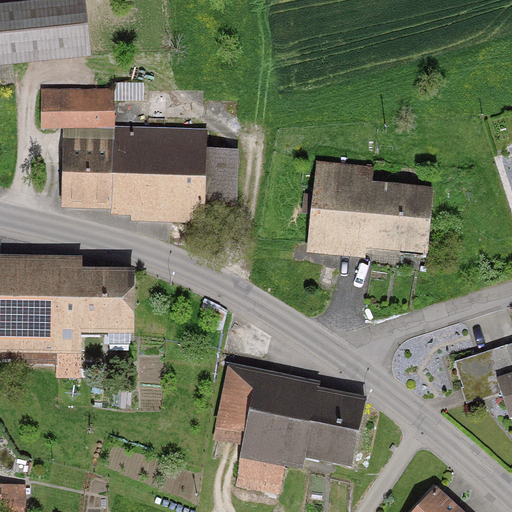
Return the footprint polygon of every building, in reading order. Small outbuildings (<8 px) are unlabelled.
[(0,62),(82,54),(83,54),(78,4),(0,11),(0,62)] [(111,128),(111,92),(40,93),(40,129),(111,128)] [(232,153),(202,152),(203,135),(111,132),(110,155),(64,153),(62,203),(231,208),(232,153)] [(307,240),(307,244),(309,245),(310,240),(421,251),(420,258),(423,258),(429,193),(426,192),(426,198),(368,193),(370,172),(315,166),(307,240)] [(0,350),(56,351),(56,375),(79,375),(79,330),(107,330),(107,346),(127,347),(128,278),(0,275),(0,350)] [(511,346),(503,349),(503,348),(453,363),(461,389),(473,385),(476,395),(497,388),(507,420),(511,417),(511,346)] [(278,484),(281,467),(285,448),(346,460),(345,468),(348,469),(362,402),(359,401),(357,410),(256,389),(258,378),(255,377),(254,380),(229,374),(211,459),(227,462),(237,464),(235,475),(278,484)] [(452,511),(432,493),(414,511),(452,511)]
